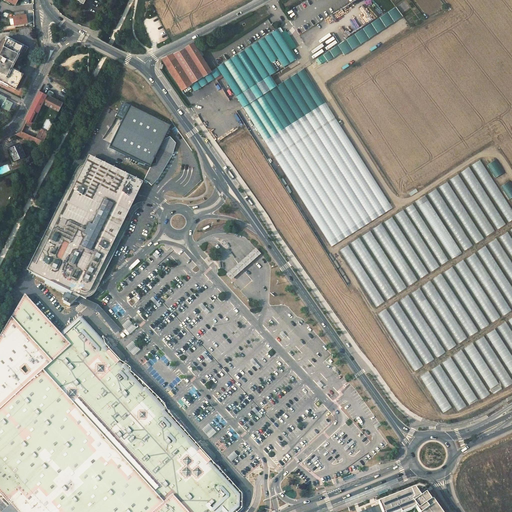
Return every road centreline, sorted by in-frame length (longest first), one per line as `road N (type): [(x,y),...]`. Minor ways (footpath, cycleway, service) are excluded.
road 1 (residential): [(400,429),(140,66)]
road 2 (secondary): [(412,460),(283,511)]
road 3 (residential): [(140,66),(261,0)]
road 4 (residential): [(0,133),(15,124),(58,45),(79,34)]
